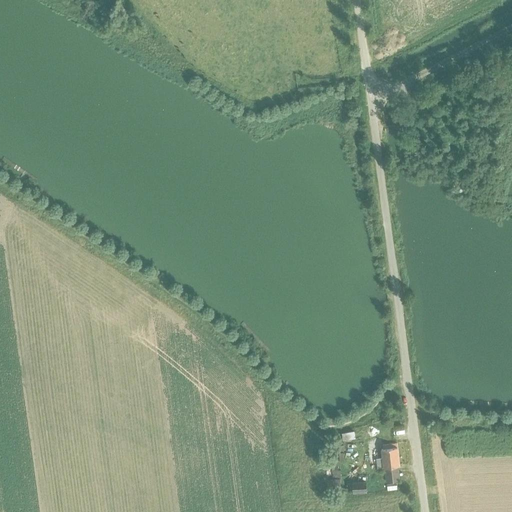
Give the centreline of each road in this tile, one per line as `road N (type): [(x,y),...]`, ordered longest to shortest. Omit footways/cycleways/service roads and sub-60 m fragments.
road 1 (unclassified): [(425,511),(372,110)]
road 2 (track): [(401,84),(511,26)]
